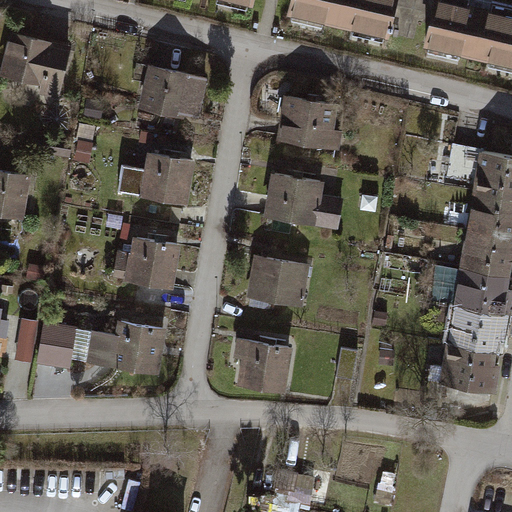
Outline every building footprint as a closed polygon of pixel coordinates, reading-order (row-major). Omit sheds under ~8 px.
[(290,0),(288,9),(389,32),(396,0),(290,0)] [(435,0),(426,40),(511,60),(511,3),(498,0),(493,0),(492,7),(468,2),(468,0),(435,0)] [(71,42),(13,29),(3,71),(43,80),(41,91),(59,95),(71,42)] [(212,127),(222,75),(165,64),(155,116),(212,127)] [(353,101),(300,92),(291,144),(343,154),(353,101)] [(203,209),(213,159),(163,150),(154,200),(203,209)] [(511,155),(484,151),(477,189),(511,195),(511,155)] [(31,172),(0,167),(0,210),(24,215),(31,172)] [(341,180),(285,170),(277,217),(333,227),(341,180)] [(511,195),(477,189),(470,228),(511,235),(511,195)] [(511,235),(470,228),(463,266),(508,274),(511,259),(511,235)] [(189,297),(197,241),(152,234),(144,290),(189,297)] [(309,262),(257,254),(250,294),(302,303),(309,262)] [(463,266),(457,304),(508,313),(511,293),(511,289),(506,289),(508,274),(463,266)] [(0,316),(2,305),(0,304),(0,334),(6,335),(9,319),(0,318),(0,316)] [(508,313),(457,304),(450,343),(495,351),(498,336),(504,337),(508,313)] [(21,360),(40,361),(40,318),(22,318),(21,360)] [(45,319),(40,360),(70,364),(76,323),(45,319)] [(158,371),(166,326),(122,319),(120,332),(94,328),(89,360),(158,371)] [(284,389),(291,345),(239,337),(236,353),(243,354),(238,382),(284,389)] [(450,343),(443,381),(495,390),(499,367),(492,366),(495,351),(450,343)] [(358,349),(342,347),(337,375),(354,378),(358,349)]
